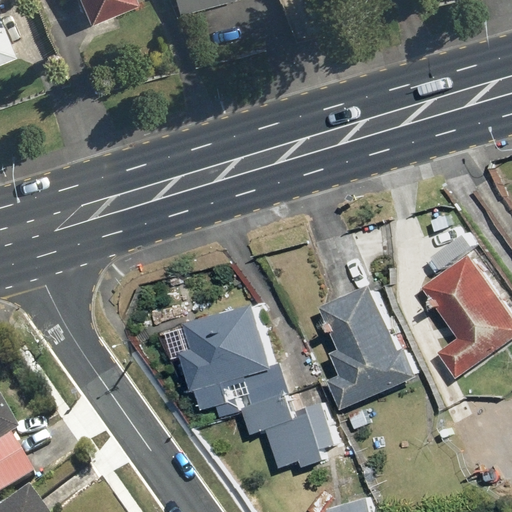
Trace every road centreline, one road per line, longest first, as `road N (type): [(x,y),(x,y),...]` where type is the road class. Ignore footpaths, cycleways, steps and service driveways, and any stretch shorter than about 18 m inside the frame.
road 1 (primary): [(511,90),(13,233)]
road 2 (residential): [(193,511),(63,328),(13,233)]
